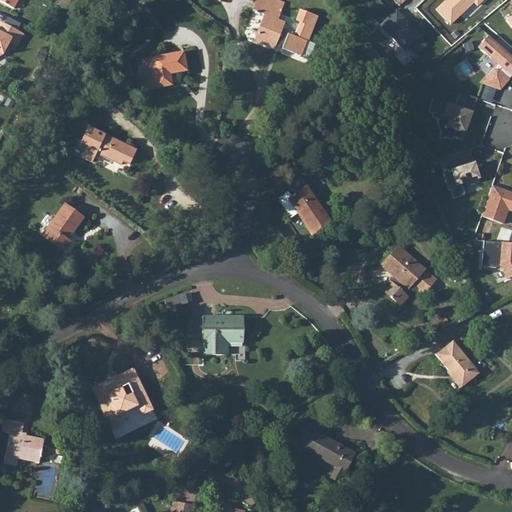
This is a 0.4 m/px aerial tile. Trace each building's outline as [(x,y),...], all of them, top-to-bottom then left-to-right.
[(279,26),(284,8),(267,2),(260,0),(258,0),(253,17),(264,21),(256,44),(276,51),(277,48),(284,50),(284,52),(305,59),(309,46),(311,45),(319,19),(301,13),(298,25),(302,26),(298,40),(284,36),(286,28),(279,26)] [(445,0),(435,10),(451,25),(473,4),(475,6),(482,0),(445,0)] [(396,10),(378,25),(402,53),(407,49),(415,56),(425,46),(396,10)] [(4,20),(0,26),(8,30),(11,23),(4,20)] [(8,30),(0,26),(0,58),(7,55),(13,41),(22,45),(28,32),(11,23),(8,30)] [(511,58),(487,36),(476,49),(495,66),(481,85),(499,91),(510,79),(511,79),(511,58)] [(182,60),(138,68),(133,69),(140,100),(145,99),(170,95),(168,83),(185,79),(182,60)] [(454,107),(444,105),(440,120),(446,122),(443,130),(464,136),(476,99),(459,93),(454,107)] [(85,137),(75,157),(83,161),(79,168),(90,174),(93,166),(96,168),(99,163),(103,165),(101,170),(119,179),(121,175),(128,178),(136,161),(85,137)] [(478,180),(468,151),(441,160),(452,198),(465,194),(463,186),(478,180)] [(294,196),(290,190),(280,196),(292,215),(300,211),(315,235),(334,221),(325,208),(309,185),(294,196)] [(511,213),(511,193),(491,186),(480,217),(503,225),(508,212),(511,213)] [(49,240),(42,249),(61,262),(68,252),(66,250),(81,227),(62,214),(46,238),(49,240)] [(46,238),(40,247),(42,249),(49,240),(46,238)] [(511,243),(483,242),(481,266),(499,268),(506,281),(511,277),(511,243)] [(400,247),(383,265),(397,277),(384,292),(401,306),(410,296),(407,293),(414,284),(423,293),(426,295),(439,280),(400,247)] [(192,293),(166,298),(168,307),(193,303),(192,293)] [(200,358),(224,358),(225,346),(238,346),(244,346),(244,320),(200,320),(200,358)] [(454,344),(437,357),(462,390),(480,376),(454,344)] [(132,374),(91,394),(104,419),(115,414),(112,409),(132,398),(135,403),(145,398),(139,387),(132,374)] [(14,419),(13,420),(12,428),(13,432),(15,434),(17,435),(20,435),(15,464),(28,467),(29,460),(50,464),(55,440),(32,436),(34,423),(14,419)] [(299,449),(339,470),(347,474),(357,456),(308,431),(299,449)] [(339,470),(333,480),(341,485),(347,474),(339,470)] [(178,511),(177,511),(190,511),(192,506),(179,503),(178,511)]
